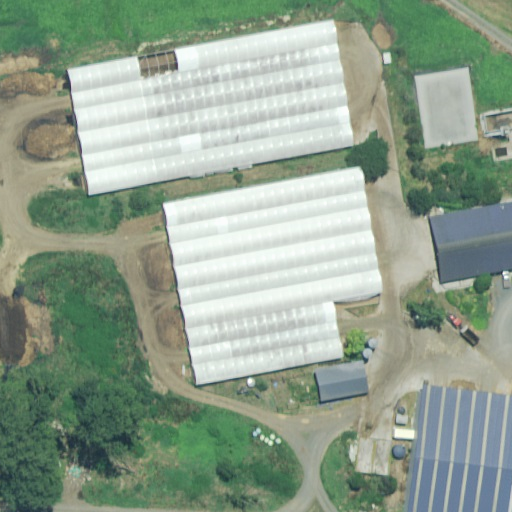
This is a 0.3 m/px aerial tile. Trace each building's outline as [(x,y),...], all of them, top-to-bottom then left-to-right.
[(310,6),(110,47),(137,175),(336,134),(310,6)] [(154,193),(184,369),(328,345),(320,293),(374,284),(353,160),(154,193)] [(511,186),(415,209),(430,274),(511,255),(511,186)] [(369,392),(364,364),(316,372),(321,401),(369,392)] [(511,511),(511,395),(422,385),(407,511),(511,511)] [(392,441),(361,438),(358,472),(388,475),(392,441)]
